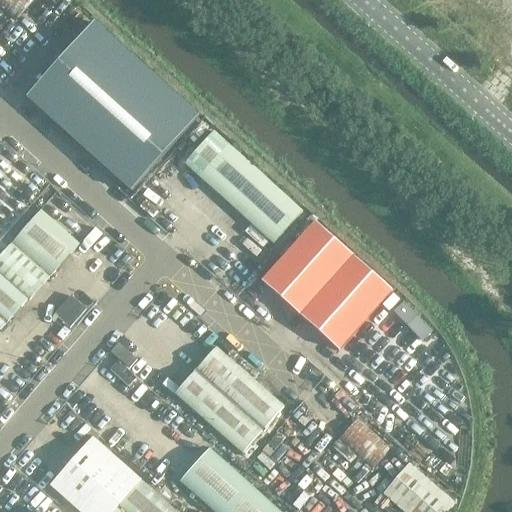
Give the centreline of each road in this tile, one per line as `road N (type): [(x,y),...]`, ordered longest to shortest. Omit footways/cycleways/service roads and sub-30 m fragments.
road 1 (unclassified): [(0,449),(166,258)]
road 2 (unclassified): [(166,258),(0,109)]
road 3 (unclassified): [(360,0),(511,136)]
road 4 (unclassified): [(296,374),(166,258)]
